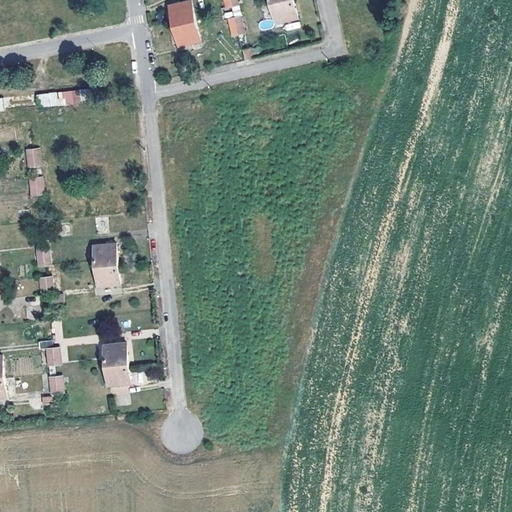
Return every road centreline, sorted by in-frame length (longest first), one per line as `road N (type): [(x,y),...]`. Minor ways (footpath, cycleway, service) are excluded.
road 1 (residential): [(181,432),(148,93)]
road 2 (residential): [(148,93),(338,51),(327,0)]
road 3 (residential): [(139,31),(0,58)]
